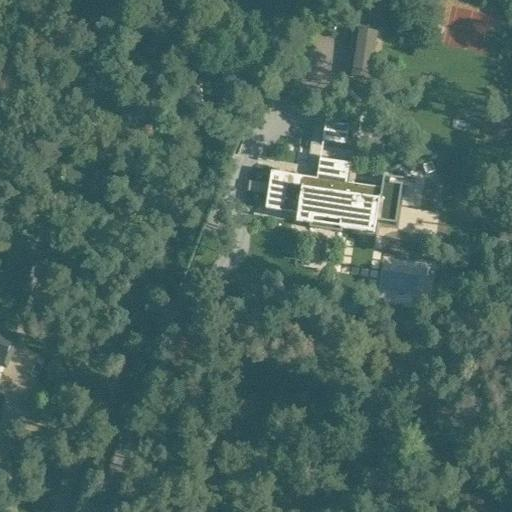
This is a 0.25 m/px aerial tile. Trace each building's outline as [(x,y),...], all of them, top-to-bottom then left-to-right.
[(358,30),(352,69),(370,72),(377,33),(358,30)] [(348,127),(325,123),(322,142),(345,146),(348,127)] [(316,180),(271,173),(265,211),(268,211),(269,207),(311,213),(309,229),(341,234),(344,218),(396,226),(402,186),(412,188),(414,182),(383,177),(381,190),(348,185),(351,165),(319,160),(316,180)] [(431,163),(422,166),(426,175),(434,172),(431,163)] [(30,249),(26,257),(9,292),(31,304),(53,260),(30,249)] [(0,363),(5,366),(17,338),(0,330),(0,363)]
